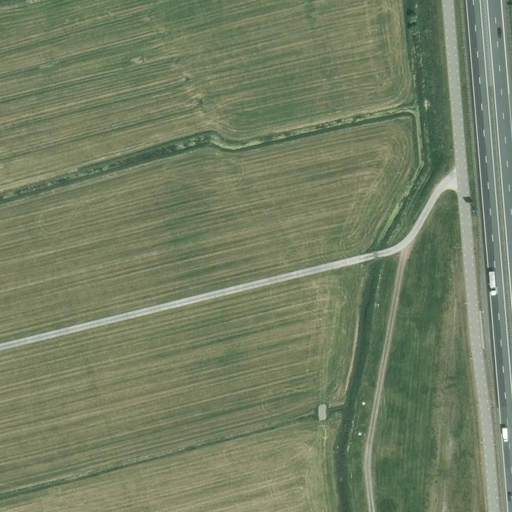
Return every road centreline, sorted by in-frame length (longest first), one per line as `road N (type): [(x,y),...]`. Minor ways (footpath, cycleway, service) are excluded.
road 1 (unclassified): [(447,0),(492,511)]
road 2 (track): [(0,347),(398,248),(436,195),(462,180)]
road 3 (trunk): [(472,0),(511,479)]
road 4 (track): [(405,242),(369,439),(371,511)]
road 5 (trunk): [(511,215),(494,0)]
